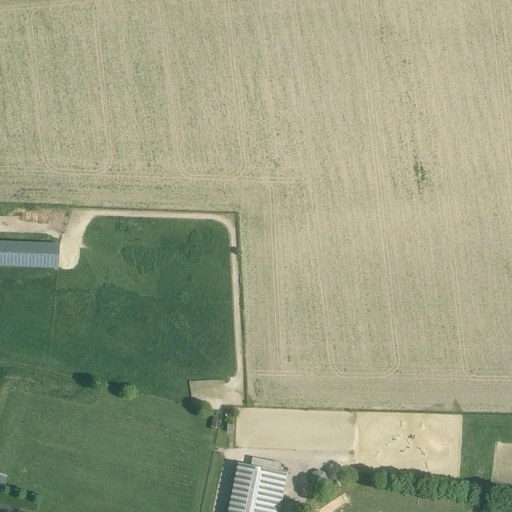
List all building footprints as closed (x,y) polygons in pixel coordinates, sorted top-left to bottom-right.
[(9,245),(0,244),(0,264),(8,265),(9,245)] [(57,247),(9,245),(8,265),(56,267),(57,247)] [(281,465),(252,459),(251,466),(279,472),(281,465)] [(251,466),(239,464),(228,511),(279,511),(287,474),(279,472),(251,466)] [(317,481),(312,480),(308,483),(308,489),(312,492),(317,491),(319,486),(317,481)]
